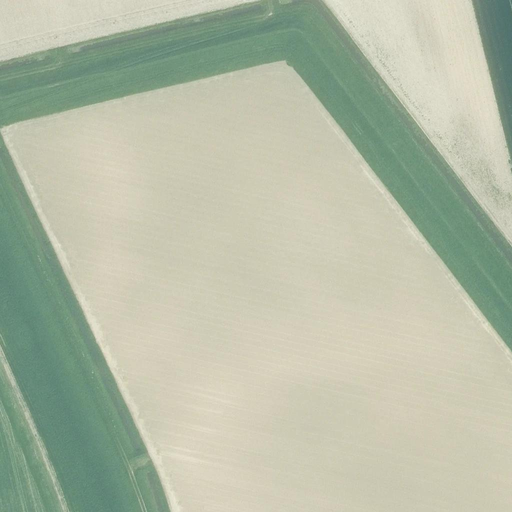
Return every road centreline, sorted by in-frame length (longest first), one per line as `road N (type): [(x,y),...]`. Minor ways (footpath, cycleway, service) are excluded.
road 1 (track): [(149,511),(0,179)]
road 2 (track): [(288,10),(307,6),(511,273)]
road 3 (track): [(0,128),(288,10)]
road 4 (track): [(288,10),(0,80)]
